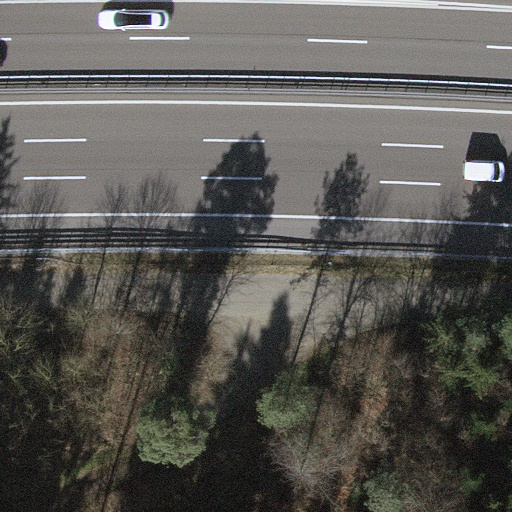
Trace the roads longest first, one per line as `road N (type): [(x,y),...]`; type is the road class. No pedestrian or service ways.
road 1 (motorway): [(511,49),(0,40)]
road 2 (motorway): [(0,161),(511,169)]
road 3 (track): [(511,312),(0,305)]
road 4 (track): [(290,305),(214,422),(59,511)]
road 5 (motorway): [(511,35),(335,0)]
